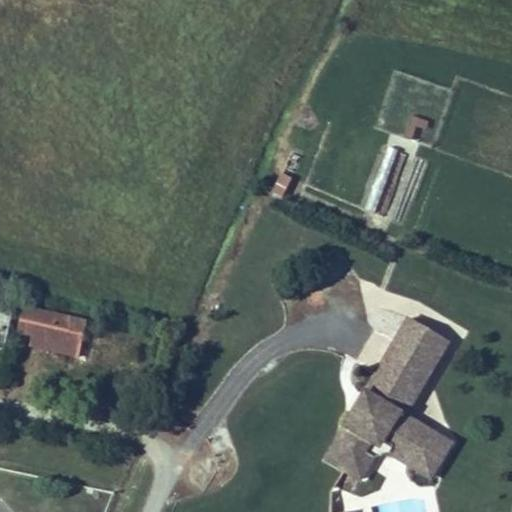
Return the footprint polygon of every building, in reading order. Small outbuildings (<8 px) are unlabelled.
[(272,193),(285,197),(292,176),(279,172),(272,193)] [(53,298),(0,285),(0,324),(45,335),(53,298)] [(415,318),(375,294),(360,319),(363,320),(335,368),(333,367),(321,388),(325,391),(307,422),(302,419),(291,437),(319,454),(335,427),(356,423),(380,438),(377,444),(396,456),(418,420),(398,408),(395,412),(368,396),(371,392),(415,318)] [(325,391),(321,388),(302,419),(307,422),(325,391)] [(398,408),(371,392),(368,396),(395,412),(398,408)] [(335,427),(319,454),(326,457),(340,433),(355,430),(377,444),(380,438),(356,423),(335,427)] [(317,511),(314,490),(295,493),(299,511),(317,511)]
